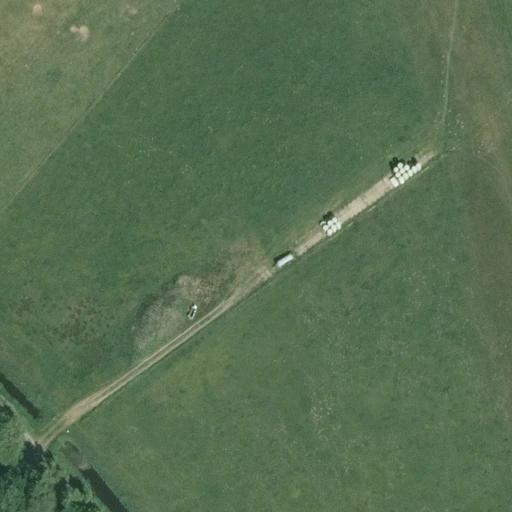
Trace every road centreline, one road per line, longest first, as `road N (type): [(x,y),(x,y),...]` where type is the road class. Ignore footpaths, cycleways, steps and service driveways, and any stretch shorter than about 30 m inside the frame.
road 1 (track): [(30,452),(432,152)]
road 2 (unclassified): [(78,511),(0,419)]
